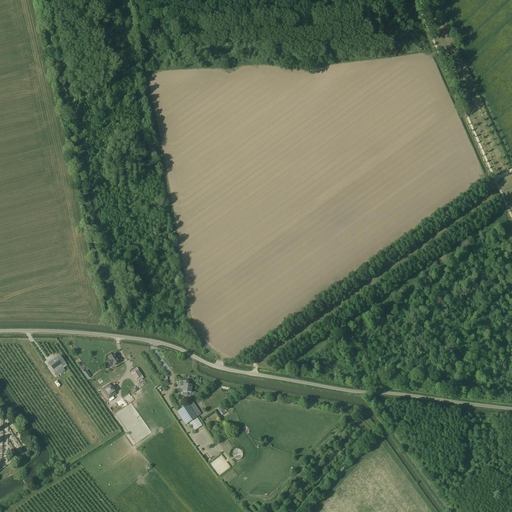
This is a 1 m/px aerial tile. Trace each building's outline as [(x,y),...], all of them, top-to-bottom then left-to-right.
[(113,366),(119,363),(114,355),(108,358),(110,361),(108,362),(110,367),(113,365),(113,366)] [(48,365),(57,377),(65,371),(63,369),(67,366),(60,356),(48,365)] [(136,368),(131,372),(132,375),(131,375),(135,381),(136,380),(137,382),(143,379),(142,376),(138,371),(136,368)] [(85,379),(91,377),(87,370),(82,372),(85,379)] [(179,382),(178,388),(182,388),(182,392),(182,396),(192,396),(193,396),(194,393),(193,392),(191,392),(191,386),(188,386),(188,382),(179,382)] [(101,390),(108,400),(116,395),(109,384),(101,390)] [(197,418),(188,405),(181,410),(178,411),(187,424),(197,418)] [(197,418),(189,423),(194,431),(202,426),(197,418)]
